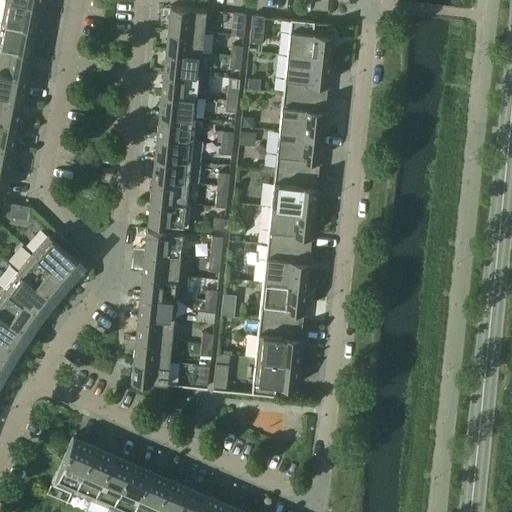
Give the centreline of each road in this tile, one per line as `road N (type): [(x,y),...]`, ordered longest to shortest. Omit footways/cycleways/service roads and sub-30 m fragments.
road 1 (residential): [(371,0),(318,494),(306,497),(37,379)]
road 2 (secondary): [(511,111),(472,511)]
road 3 (residential): [(77,0),(41,191),(116,269)]
road 4 (residential): [(116,269),(143,0)]
road 5 (residential): [(116,269),(37,379)]
